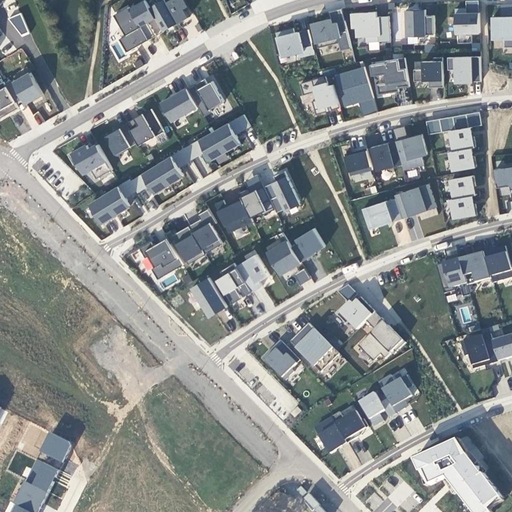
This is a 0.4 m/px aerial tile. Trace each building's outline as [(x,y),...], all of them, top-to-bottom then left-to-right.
[(160,0),(150,6),(164,30),(164,29),(163,28),(178,20),(178,21),(179,21),(166,0),(160,0)] [(466,0),(467,7),(467,12),(480,12),(479,0),(466,0)] [(127,50),(148,38),(129,5),(115,13),(127,33),(119,37),(127,50)] [(342,7),(327,11),(329,18),(330,23),(345,19),(342,7)] [(467,7),(456,7),(457,32),(480,32),(480,12),(467,12),(467,7)] [(420,8),(406,9),(407,35),(418,35),(418,36),(427,36),(427,34),(435,34),(435,14),(421,14),(420,8)] [(377,10),(351,12),(352,27),(356,27),(357,36),(367,36),(367,41),(391,40),(389,15),(377,16),(377,10)] [(396,43),(404,44),(405,12),(398,12),(396,43)] [(511,15),(493,16),(493,38),(504,38),(505,47),(511,46),(511,15)] [(329,18),(312,22),(318,47),(339,42),(341,49),(352,47),(345,19),(330,23),(329,18)] [(294,27),(276,31),(282,55),(298,51),(299,56),(315,52),(309,28),(295,32),(294,27)] [(481,55),(448,56),(448,69),(456,68),(456,81),(482,80),(481,55)] [(423,68),(414,68),(414,80),(429,80),(429,84),(433,84),(433,86),(444,86),(443,56),(434,56),(434,60),(423,60),(423,68)] [(410,102),(405,58),(368,62),(370,77),(374,76),(376,96),(402,92),(402,96),(400,97),(401,103),(410,102)] [(365,65),(336,74),(342,94),(348,92),(351,103),(374,96),(365,65)] [(326,75),(301,82),(304,93),(316,90),(318,98),(313,100),(316,113),(328,110),(326,105),(330,104),(332,109),(340,106),(334,83),(329,84),(326,75)] [(205,77),(187,87),(198,105),(203,115),(212,110),(210,108),(224,100),(213,79),(208,82),(205,77)] [(4,79),(0,81),(0,116),(19,106),(4,79)] [(187,87),(162,101),(172,120),(198,105),(187,87)] [(348,92),(342,94),(345,105),(351,103),(348,92)] [(28,106),(21,110),(32,128),(44,120),(38,111),(33,114),(28,106)] [(151,107),(126,121),(138,141),(139,144),(164,130),(151,107)] [(453,115),(440,118),(442,131),(455,129),(453,115)] [(136,178),(87,203),(88,208),(97,226),(100,225),(119,215),(124,214),(127,221),(142,214),(141,209),(137,201),(135,194),(146,189),(150,196),(183,179),(181,166),(202,155),(209,167),(216,166),(227,160),(226,152),(240,145),(238,133),(251,127),(246,116),(117,182),(136,178)] [(440,118),(432,119),(435,132),(442,131),(440,118)] [(126,121),(105,133),(117,154),(127,149),(126,147),(138,141),(126,121)] [(405,124),(393,128),(396,140),(408,137),(405,124)] [(408,137),(396,140),(402,164),(403,169),(423,164),(421,155),(427,153),(422,133),(408,137)] [(396,140),(372,146),(378,170),(402,164),(396,140)] [(88,143),(69,154),(74,163),(78,161),(84,172),(91,168),(96,177),(113,168),(98,143),(90,147),(88,143)] [(353,151),(345,153),(350,174),(372,169),(367,147),(358,149),(359,151),(354,153),(353,151)] [(473,147),(451,151),(454,170),(476,166),(474,155),(472,156),(471,148),(473,147)] [(505,167),(495,168),(498,186),(509,185),(510,190),(511,189),(511,162),(504,164),(505,167)] [(285,169),(274,175),(277,181),(265,187),(275,208),(276,212),(284,208),(299,201),(285,169)] [(474,174),(451,178),(455,197),(474,194),(477,194),(477,193),(475,193),(473,185),(475,185),(474,174)] [(395,194),(396,197),(403,217),(436,206),(429,183),(395,194)] [(239,191),(241,195),(251,216),(261,212),(262,214),(275,208),(265,187),(264,185),(250,191),(248,187),(239,191)] [(455,197),(452,198),(455,217),(477,214),(475,203),(473,203),(472,195),(474,195),(474,194),(455,197)] [(386,200),(363,208),(369,228),(403,217),(396,197),(387,200),(386,200)] [(224,200),(214,204),(216,210),(226,206),(224,200)] [(299,201),(284,208),(285,210),(300,203),(299,201)] [(208,207),(206,208),(212,220),(211,221),(212,224),(216,221),(208,207)] [(200,218),(189,224),(205,251),(222,241),(212,224),(211,221),(212,220),(206,208),(197,213),(200,218)] [(174,232),(171,234),(174,240),(175,239),(188,263),(206,253),(205,251),(189,224),(174,232)] [(298,241),(292,246),(301,261),(315,252),(315,251),(325,244),(314,226),(296,238),(298,241)] [(171,228),(165,232),(167,236),(170,242),(174,240),(171,234),(174,232),(171,228)] [(283,242),(268,252),(281,273),(301,261),(292,246),(283,231),(277,233),(283,242)] [(151,240),(140,246),(145,256),(150,253),(157,264),(151,267),(158,278),(183,263),(170,242),(167,236),(153,244),(151,240)] [(492,249),(484,251),(493,282),(511,276),(511,269),(505,245),(497,247),(498,250),(493,251),(492,249)] [(484,251),(460,258),(467,282),(468,286),(469,291),(470,291),(468,284),(491,278),(493,285),(494,285),(493,282),(484,251)] [(256,253),(236,265),(252,291),(262,284),(259,280),(269,274),(256,253)] [(460,258),(436,264),(444,293),(453,290),(452,286),(460,284),(467,282),(460,258)] [(234,261),(220,270),(223,274),(217,278),(231,303),(242,296),(238,291),(241,289),(244,295),(252,291),(236,265),(234,261)] [(300,285),(310,278),(304,268),(293,276),(300,285)] [(205,319),(226,309),(210,277),(190,287),(205,319)] [(347,299),(355,292),(348,284),(340,291),(347,299)] [(468,286),(461,288),(463,296),(470,294),(469,291),(468,286)] [(456,294),(446,296),(447,302),(457,300),(456,294)] [(375,311),(360,296),(350,306),(347,303),(337,314),(346,323),(349,320),(357,329),(375,311)] [(339,353),(309,322),(290,340),(321,371),(339,353)] [(490,332),(461,341),(465,355),(470,353),(474,368),(484,365),(483,360),(489,359),(490,363),(499,360),(492,338),(490,332)] [(501,336),(492,338),(499,360),(511,356),(511,333),(501,337),(501,336)] [(303,362),(280,339),(263,356),(285,379),(303,362)] [(283,420),(299,402),(260,366),(251,376),(256,381),(251,386),(258,393),(263,387),(275,398),(268,406),(283,420)] [(391,374),(378,381),(396,412),(404,407),(401,401),(412,395),(407,387),(412,384),(406,374),(395,381),(391,374)] [(412,395),(401,401),(404,407),(415,401),(412,395)] [(353,404),(313,426),(327,452),(367,430),(353,404)] [(291,412),(294,416),(301,410),(297,406),(291,412)] [(49,431),(39,452),(62,463),(72,443),(49,431)] [(459,442),(414,462),(429,489),(447,482),(470,511),(491,511),(503,501),(459,442)] [(7,511),(37,511),(59,470),(35,458),(7,511)]
